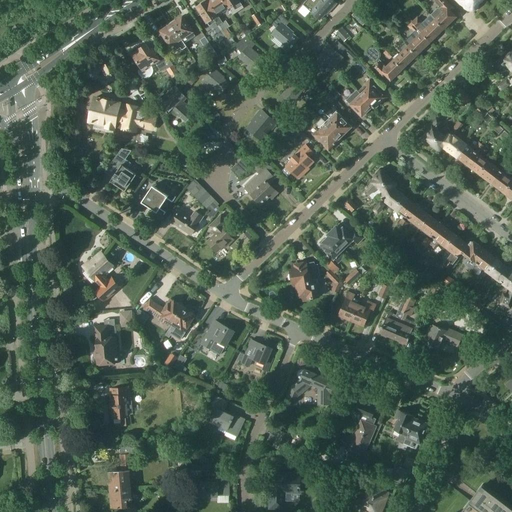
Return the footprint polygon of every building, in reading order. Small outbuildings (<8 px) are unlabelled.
[(227,29),(223,23),(223,22),(218,15),(208,0),(197,7),(209,26),(215,23),(218,26),(220,25),(229,39),(232,37),(227,29)] [(218,15),(229,8),(223,0),(207,0),(208,0),(218,15)] [(223,0),(229,8),(233,15),(244,8),(239,0),(223,0)] [(332,0),(306,0),(303,5),(320,20),(326,13),(328,10),(329,12),(337,4),(332,0)] [(431,15),(435,20),(436,20),(437,19),(440,22),(441,25),(444,28),(456,16),(448,9),(451,6),(445,0),(434,0),(441,7),(440,8),(438,8),(431,15)] [(478,4),(481,0),(458,0),(461,3),(462,3),(463,3),(464,2),(471,8),(471,9),(472,9),(473,9),(474,9),(475,8),(476,8),(477,7),(477,6),(478,4)] [(370,20),(358,8),(351,15),(363,27),(370,20)] [(290,30),(286,26),(290,22),(281,14),(271,22),(277,29),(273,34),(284,43),(282,46),(288,51),(299,39),(289,31),(290,30)] [(412,22),(415,25),(430,41),(444,28),(441,25),(440,22),(437,19),(436,20),(435,20),(431,15),(422,24),(421,23),(423,21),(418,16),(412,22)] [(184,43),(185,43),(195,36),(182,17),(172,24),(184,43)] [(414,52),(417,54),(430,41),(415,25),(412,22),(407,26),(411,29),(414,31),(410,35),(411,36),(405,42),(406,43),(409,46),(409,45),(412,48),(412,49),(415,51),(414,52)] [(184,43),(172,24),(161,31),(174,52),(181,47),(183,50),(184,49),(187,55),(191,53),(185,43),(184,43)] [(341,28),(336,32),(343,39),(347,34),(341,28)] [(256,52),(252,49),(256,44),(247,37),(235,45),(241,53),(238,57),(256,72),(265,62),(255,54),(256,52)] [(315,63),(322,68),(321,69),(323,70),(326,72),(332,66),(334,68),(344,56),(343,56),(347,50),(348,50),(337,40),(337,41),(332,47),(329,44),(322,52),(324,53),(315,63)] [(209,42),(202,47),(211,61),(218,56),(209,42)] [(399,63),(403,68),(417,54),(414,52),(415,51),(412,49),(412,48),(409,45),(409,46),(406,43),(399,49),(400,50),(393,57),(399,63)] [(161,72),(165,69),(153,49),(152,49),(149,44),(148,45),(147,45),(139,49),(140,50),(133,54),(142,68),(138,70),(138,71),(138,72),(139,73),(140,75),(140,76),(141,76),(142,77),(143,77),(145,78),(147,78),(148,77),(150,76),(151,76),(152,74),(153,73),(153,71),(153,70),(153,68),(152,67),(152,66),(155,64),(161,72)] [(376,61),(379,64),(374,68),(380,74),(383,72),(391,79),(403,68),(399,63),(393,57),(385,65),(379,59),(380,54),(378,51),(375,48),(371,48),(367,50),(365,53),(366,57),(368,61),(372,62),(376,61)] [(386,51),(392,57),(395,54),(389,48),(386,51)] [(390,60),(392,57),(386,51),(383,53),(390,60)] [(506,64),(511,71),(511,54),(506,58),(505,57),(504,57),(503,57),(502,57),(501,57),(501,58),(495,63),(498,66),(502,63),(506,64)] [(223,55),(216,58),(219,64),(220,64),(221,66),(222,66),(225,65),(225,64),(226,64),(225,62),(226,62),(223,55)] [(101,67),(107,78),(117,72),(112,61),(101,67)] [(360,61),(356,65),(356,66),(355,67),(362,74),(368,69),(361,61),(360,62),(360,61)] [(174,65),(167,70),(172,78),(179,74),(174,65)] [(212,93),(214,91),(220,96),(231,84),(221,76),(222,75),(214,68),(200,84),(212,93)] [(185,80),(192,85),(196,80),(189,75),(185,80)] [(290,86),(278,99),(285,105),(288,101),(292,104),(307,86),(295,77),(288,85),(290,86)] [(360,92),(373,106),(374,108),(385,97),(373,84),(374,83),(370,78),(364,84),(365,85),(363,87),(364,88),(360,92)] [(197,113),(188,105),(191,101),(192,102),(176,87),(168,91),(158,103),(161,106),(161,107),(168,114),(172,109),(189,123),(197,113)] [(329,92),(336,100),(338,102),(343,97),(333,87),(329,92)] [(465,91),(461,88),(456,93),(459,97),(465,91)] [(357,89),(346,100),(362,117),(373,106),(360,92),(357,89)] [(485,94),(481,89),(477,93),(481,97),(485,94)] [(331,104),(336,100),(329,92),(325,97),(331,104)] [(114,126),(115,120),(119,102),(112,101),(112,99),(103,97),(103,99),(93,97),(93,99),(91,100),(91,103),(92,104),(90,112),(89,113),(88,116),(89,118),(89,120),(106,124),(105,130),(113,131),(114,126)] [(484,107),(476,100),(471,107),(482,118),(488,112),(484,107)] [(140,107),(119,102),(115,120),(114,126),(135,131),(136,125),(152,128),(155,121),(155,115),(143,113),(144,109),(140,108),(140,107)] [(483,106),(487,110),(492,107),(488,102),(483,106)] [(331,117),(325,123),(341,138),(352,127),(346,120),(343,118),(344,118),(338,112),(334,108),(328,114),(331,117)] [(262,140),(277,122),(261,110),(254,118),(256,120),(249,129),(262,140)] [(487,113),(483,119),(488,124),(494,119),(487,113)] [(438,149),(442,144),(449,135),(448,135),(451,132),(450,129),(447,127),(444,127),(440,132),(438,130),(437,126),(441,121),(437,118),(432,125),(431,126),(431,128),(432,129),(432,130),(427,137),(426,137),(425,137),(424,137),(423,138),(422,139),(422,140),(423,141),(424,142),(425,142),(426,142),(427,141),(438,149)] [(300,120),(297,123),(296,124),(302,131),(307,127),(300,120)] [(341,138),(325,123),(322,120),(317,124),(322,129),(316,135),(330,150),(341,138)] [(464,125),(459,121),(456,125),(457,128),(455,131),(456,132),(458,133),(464,125)] [(291,130),(288,133),(294,139),(296,136),(297,137),(302,131),(296,124),(290,130),(291,130)] [(499,134),(503,130),(503,129),(499,125),(498,126),(495,130),(499,134)] [(453,130),(451,132),(448,135),(449,135),(442,144),(455,154),(464,142),(454,135),(456,132),(455,131),(453,130)] [(455,154),(468,164),(477,152),(476,152),(482,144),(479,141),(477,143),(474,141),(470,147),(464,142),(455,154)] [(199,144),(182,146),(183,162),(193,161),(192,153),(199,152),(199,144)] [(477,152),(468,164),(480,173),(489,161),(483,157),(487,151),(485,148),(486,146),(482,144),(476,152),(477,152)] [(288,177),(292,173),(297,177),(298,176),(300,177),(304,173),(303,172),(314,161),(310,157),(314,153),(306,145),(300,150),(291,159),(293,161),(282,171),(288,177)] [(131,163),(126,159),(132,150),(122,148),(109,165),(105,172),(113,177),(110,181),(126,191),(137,175),(127,168),(131,163)] [(241,162),(248,169),(253,165),(245,157),(241,162)] [(84,164),(90,168),(94,162),(88,158),(84,164)] [(498,168),(489,161),(480,173),(493,183),(502,171),(504,168),(507,164),(503,162),(501,165),(498,168)] [(248,169),(241,162),(236,166),(244,174),(248,169)] [(244,174),(236,166),(232,170),(240,178),(244,174)] [(382,197),(382,198),(385,193),(386,193),(391,186),(395,181),(384,173),(384,172),(384,171),(384,170),(384,169),(383,169),(382,168),(381,168),(380,168),(379,169),(379,170),(378,171),(378,172),(379,172),(379,173),(380,174),(374,181),(374,180),(373,180),(372,180),(371,180),(370,181),(363,190),(363,191),(363,193),(363,194),(364,195),(364,196),(365,196),(366,197),(367,197),(369,196),(370,195),(369,194),(380,189),(382,191),(382,192),(382,193),(383,194),(382,195),(382,196),(382,197)] [(278,193),(269,183),(275,178),(267,170),(259,178),(261,180),(258,183),(260,186),(251,194),(261,205),(270,197),(272,199),(278,193)] [(511,184),(511,178),(502,171),(493,183),(506,193),(511,184)] [(191,192),(199,184),(195,179),(187,188),(191,192)] [(203,188),(199,184),(191,192),(195,196),(203,188)] [(169,196),(153,185),(142,202),(157,212),(169,196)] [(382,198),(395,208),(404,196),(391,186),(386,193),(385,193),(382,198)] [(195,196),(199,200),(207,192),(203,188),(195,196)] [(211,196),(207,192),(199,200),(203,204),(211,196)] [(215,201),(211,196),(203,204),(207,208),(215,201)] [(395,208),(408,218),(418,206),(404,196),(395,208)] [(356,206),(351,200),(346,205),(351,211),(356,206)] [(219,205),(215,201),(207,208),(209,210),(206,213),(212,219),(220,208),(218,206),(219,205)] [(408,218),(421,227),(430,216),(418,206),(408,218)] [(191,218),(180,211),(172,222),(191,235),(204,217),(195,211),(191,218)] [(228,245),(233,240),(222,229),(228,223),(221,215),(209,227),(214,232),(213,232),(215,234),(207,242),(217,252),(226,243),(228,245)] [(430,216),(421,227),(434,237),(443,225),(430,216)] [(339,224),(329,234),(343,249),(353,239),(357,243),(363,238),(354,229),(349,234),(339,224)] [(455,235),(443,225),(434,237),(431,240),(426,246),(426,247),(430,250),(433,247),(435,248),(440,242),(446,247),(455,235)] [(345,250),(343,249),(329,234),(327,236),(329,237),(321,245),(339,263),(345,257),(342,253),(345,250)] [(446,247),(459,256),(468,244),(455,235),(446,247)] [(426,246),(431,240),(427,237),(422,244),(426,247),(426,246)] [(487,251),(474,241),(464,253),(471,258),(466,265),(470,267),(468,269),(471,271),(472,270),(475,266),(477,263),(487,251)] [(490,273),(499,261),(487,251),(477,263),(475,266),(472,270),(471,271),(474,273),(475,272),(478,274),(483,268),(490,273)] [(97,281),(102,287),(96,293),(104,302),(120,288),(111,279),(108,282),(102,276),(112,267),(109,264),(111,262),(107,258),(106,260),(100,253),(84,268),(96,281),(97,281)] [(334,271),(336,270),(338,267),(331,260),(330,261),(328,259),(325,262),(334,271)] [(291,271),(293,283),(301,282),(312,280),(315,279),(315,278),(320,277),(318,263),(314,264),(314,261),(306,262),(306,261),(299,262),(300,264),(293,265),(293,270),(291,271)] [(511,270),(499,261),(490,273),(502,282),(511,270)] [(338,277),(336,275),(330,269),(325,273),(335,283),(338,277)] [(344,280),(349,285),(361,274),(357,269),(344,280)] [(511,270),(502,282),(511,289),(509,296),(504,294),(500,304),(510,307),(511,302),(511,270)] [(392,286),(398,289),(404,276),(398,273),(392,286)] [(332,290),(336,291),(338,293),(343,282),(338,277),(335,283),(332,290)] [(316,280),(315,279),(312,280),(301,282),(293,283),(293,284),(294,284),(297,295),(299,295),(299,297),(302,296),(303,299),(307,299),(308,300),(319,297),(317,286),(327,284),(326,278),(316,280)] [(460,285),(454,281),(450,286),(456,291),(460,285)] [(441,284),(435,282),(428,301),(434,303),(441,284)] [(385,299),(391,287),(384,284),(379,296),(385,299)] [(448,305),(453,294),(441,284),(436,300),(433,307),(443,310),(445,304),(448,305)] [(71,285),(62,286),(63,294),(72,293),(71,285)] [(472,296),(466,291),(462,296),(468,301),(472,296)] [(352,320),(358,305),(359,305),(361,300),(360,300),(360,301),(354,298),(355,295),(349,292),(339,315),(352,320)] [(379,333),(387,337),(387,335),(394,338),(401,321),(411,298),(406,296),(404,303),(402,302),(396,315),(389,312),(379,333)] [(417,299),(411,298),(401,321),(394,338),(401,341),(400,342),(404,344),(404,343),(407,344),(416,324),(406,320),(408,315),(411,316),(415,308),(413,307),(417,299)] [(167,319),(173,323),(184,306),(183,305),(183,303),(180,301),(177,301),(173,299),(169,304),(169,303),(165,310),(151,300),(145,309),(155,315),(155,316),(164,323),(167,319)] [(364,326),(369,313),(372,314),(376,305),(368,301),(365,308),(359,305),(358,305),(352,320),(364,326)] [(473,305),(472,307),(478,312),(483,305),(480,302),(478,304),(476,302),(473,305)] [(190,309),(184,306),(173,323),(166,335),(169,338),(171,335),(181,341),(186,332),(184,331),(185,330),(187,331),(197,315),(196,313),(196,311),(193,309),(190,309)] [(105,320),(105,326),(95,327),(97,344),(95,345),(97,365),(99,365),(99,366),(116,364),(116,363),(118,363),(116,337),(117,337),(117,330),(116,330),(115,319),(105,320)] [(234,331),(215,320),(203,342),(222,353),(234,331)] [(439,350),(443,341),(458,347),(463,334),(444,326),(443,329),(433,325),(425,344),(439,350)] [(273,358),(269,356),(272,348),(252,340),(245,355),(240,353),(238,360),(242,362),(242,363),(250,366),(253,358),(257,360),(255,366),(264,369),(268,371),(273,358)] [(168,373),(182,352),(175,348),(164,364),(166,365),(165,367),(168,373)] [(187,359),(181,355),(174,367),(180,370),(187,359)] [(330,379),(305,369),(304,370),(303,369),(299,370),(298,374),(299,377),(301,378),(300,379),(301,379),(292,387),(287,398),(296,402),(298,396),(312,385),(318,387),(318,405),(331,405),(330,393),(331,393),(334,385),(328,383),(330,379)] [(224,391),(227,385),(220,381),(217,388),(224,391)] [(110,388),(111,394),(110,394),(110,396),(112,418),(120,417),(121,425),(130,424),(129,414),(132,414),(131,397),(128,397),(127,386),(110,388)] [(217,396),(210,406),(216,409),(210,421),(227,429),(226,431),(237,436),(245,419),(236,415),(237,415),(232,412),(231,415),(224,411),(229,401),(217,396)] [(361,420),(355,435),(357,436),(358,435),(360,436),(359,437),(363,439),(363,437),(371,440),(377,426),(373,425),(375,419),(372,418),(376,409),(360,401),(356,412),(361,414),(359,419),(361,420)] [(405,443),(407,437),(415,419),(410,417),(411,415),(399,410),(395,418),(399,420),(395,430),(401,432),(397,441),(400,443),(398,447),(402,449),(405,443)] [(415,419),(407,437),(405,443),(402,449),(406,450),(408,446),(411,447),(414,440),(420,443),(424,432),(428,434),(431,426),(415,419)] [(166,437),(172,441),(176,435),(171,431),(166,437)] [(284,451),(291,435),(280,431),(273,447),(284,451)] [(355,435),(352,434),(351,437),(354,438),(349,450),(358,454),(356,458),(364,461),(368,452),(366,451),(371,440),(363,437),(363,439),(359,437),(360,436),(358,435),(357,436),(355,435)] [(108,490),(130,488),(128,464),(130,463),(130,454),(141,453),(141,445),(119,447),(120,454),(119,454),(121,471),(107,472),(108,490)] [(487,459),(479,461),(481,470),(489,468),(487,459)] [(350,461),(348,468),(362,470),(363,463),(350,461)] [(379,473),(393,476),(394,469),(381,466),(379,473)] [(404,471),(394,469),(393,476),(403,478),(404,471)] [(193,488),(193,482),(195,482),(195,476),(203,476),(203,470),(186,470),(187,482),(188,482),(189,488),(193,488)] [(270,508),(284,508),(284,491),(300,492),(301,474),(270,473),(270,491),(270,508)] [(217,480),(217,482),(199,482),(199,489),(188,489),(190,505),(200,505),(200,497),(218,496),(218,494),(229,494),(229,480),(217,480)] [(511,511),(511,506),(483,484),(464,509),(463,509),(466,511),(511,511)] [(381,511),(390,493),(370,485),(364,500),(356,497),(351,510),(355,511),(373,511),(374,511),(377,511),(381,511)] [(130,488),(108,490),(110,508),(123,507),(125,511),(137,511),(134,504),(132,505),(131,505),(130,488)]
